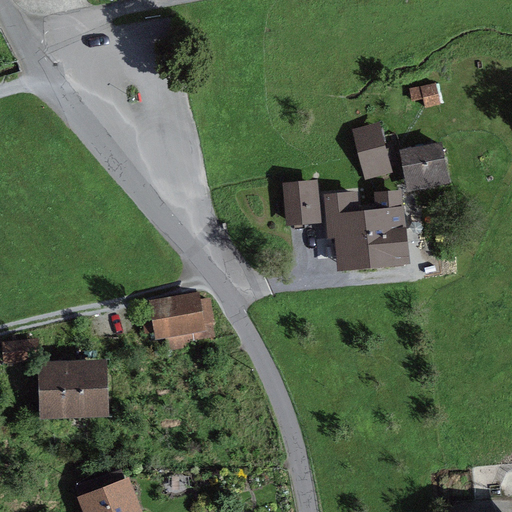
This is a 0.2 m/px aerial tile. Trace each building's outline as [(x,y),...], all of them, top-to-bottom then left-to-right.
[(393,173),(381,127),(353,134),(358,155),(366,181),(393,173)] [(452,186),(443,144),(399,152),(408,193),(452,186)] [(318,180),(282,184),(287,227),(322,224),(318,180)] [(364,215),(369,264),(403,261),(397,195),(378,197),(379,213),(364,215)] [(342,267),(369,264),(364,215),(346,217),(345,209),(328,211),(331,237),(339,236),(342,267)] [(200,292),(149,300),(155,341),(165,339),(167,351),(184,348),(183,343),(215,338),(212,324),(215,323),(211,299),(201,300),(200,292)] [(38,339),(2,342),(3,362),(40,360),(38,339)] [(39,365),(40,420),(108,419),(108,361),(39,365)] [(141,511),(129,478),(77,498),(83,511),(141,511)]
